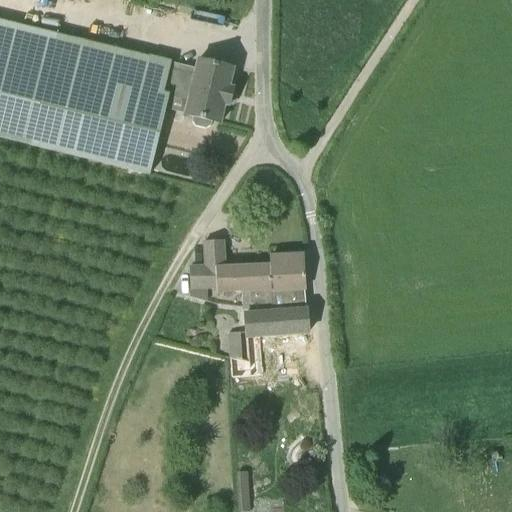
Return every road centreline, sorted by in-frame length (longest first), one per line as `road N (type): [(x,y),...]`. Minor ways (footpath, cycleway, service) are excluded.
road 1 (track): [(75,511),(175,265),(264,137)]
road 2 (unclassified): [(349,511),(311,218),(295,168)]
road 3 (unclassified): [(295,168),(412,0)]
road 4 (unclassified): [(295,168),(264,137),(261,0)]
